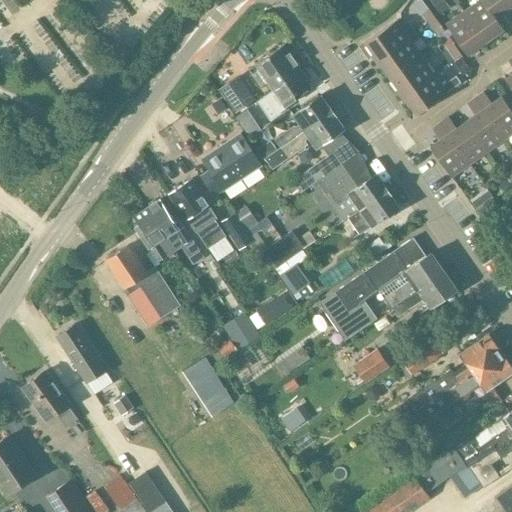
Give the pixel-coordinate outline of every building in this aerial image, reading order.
[(430,0),(440,13),(449,7),(444,0),(430,0)] [(503,29),(495,17),(494,18),(481,0),(463,13),(484,42),(503,29)] [(480,0),(481,0),(494,18),(495,17),(511,6),(507,0),(480,0)] [(429,24),(435,20),(427,9),(421,13),(429,24)] [(466,55),(484,42),(463,13),(445,26),(466,55)] [(442,30),(435,20),(429,24),(436,35),(442,30)] [(378,60),(407,39),(395,22),(365,43),(378,60)] [(390,78),(420,57),(407,39),(378,60),(390,78)] [(454,59),(460,54),(452,43),(446,48),(454,59)] [(255,64),(248,68),(250,72),(260,86),(267,81),(273,90),(301,70),(283,44),(255,64)] [(420,57),(390,78),(403,95),(432,74),(420,57)] [(463,76),(470,71),(462,59),(455,64),(463,76)] [(309,83),(301,70),(273,90),(277,96),(263,106),(269,116),(309,89),(306,85),(309,83)] [(440,86),(432,74),(403,95),(416,114),(460,82),(455,76),(440,86)] [(238,111),(251,103),(240,87),(227,95),(238,111)] [(473,97),(503,138),(511,131),(511,110),(502,96),(491,103),(482,91),(473,97)] [(280,147),(332,111),(320,95),(293,114),(299,124),(295,127),(292,122),(272,135),(280,147)] [(474,114),(465,121),(486,150),(503,138),(473,97),(466,102),(474,114)] [(220,99),(214,104),(219,112),(226,108),(220,99)] [(280,147),(276,150),(264,158),(271,168),(306,144),(303,140),(308,137),(315,147),(343,127),(332,111),(280,147)] [(486,150),(465,121),(456,127),(448,116),(439,122),(468,163),(486,150)] [(253,120),(243,127),(249,137),(260,130),(253,120)] [(450,175),(468,163),(439,122),(431,128),(440,139),(429,147),(450,175)] [(222,189),(260,164),(239,133),(201,158),(208,169),(199,175),(212,194),(221,188),(222,189)] [(262,160),(264,158),(276,150),(269,141),(256,150),(262,160)] [(316,181),(320,178),(341,164),(332,152),(307,169),(316,181)] [(359,209),(387,191),(375,174),(356,186),(341,164),(320,178),(316,181),(325,194),(329,191),(337,203),(348,195),(359,209)] [(190,178),(167,193),(184,219),(185,218),(194,231),(197,229),(209,247),(225,236),(214,218),(215,217),(190,178)] [(477,210),(493,198),(492,197),(486,188),(470,200),(476,209),(477,210)] [(398,206),(387,191),(359,209),(347,217),(358,234),(398,206)] [(146,207),(174,250),(182,245),(187,251),(185,253),(192,263),(202,257),(190,238),(181,224),(168,204),(163,207),(158,199),(146,207)] [(234,213),(247,231),(257,224),(246,206),(235,214),(234,213)] [(174,250),(146,207),(133,216),(138,224),(134,226),(157,261),(166,255),(174,250)] [(245,232),(247,231),(234,213),(220,222),(239,250),(252,241),(245,232)] [(264,250),(275,266),(302,246),(291,231),(264,250)] [(412,238),(334,293),(319,304),(344,340),(390,308),(402,299),(442,271),(430,253),(425,256),(412,238)] [(365,247),(373,258),(385,250),(377,238),(365,247)] [(128,244),(104,260),(124,289),(125,288),(129,294),(140,287),(160,318),(162,320),(181,307),(180,305),(155,268),(147,273),(128,244)] [(297,291),(308,283),(295,265),(280,276),(292,294),(297,291)] [(402,299),(390,308),(392,310),(388,312),(390,316),(394,313),(396,316),(421,299),(428,308),(455,289),(442,271),(402,299)] [(297,291),(292,294),(296,300),(301,296),(297,291)] [(270,302),(257,311),(266,324),(279,315),(270,302)] [(239,350),(260,337),(247,317),(226,331),(239,350)] [(74,324),(54,336),(92,395),(119,378),(111,366),(104,370),(74,324)] [(407,398),(415,411),(499,352),(487,334),(459,354),(465,363),(453,372),(450,368),(407,398)] [(224,360),(237,351),(230,340),(217,349),(224,360)] [(411,374),(442,353),(434,342),(403,363),(405,366),(410,374),(411,374)] [(301,348),(275,366),(281,376),(308,357),(301,348)] [(376,349),(353,365),(365,382),(388,366),(376,349)] [(511,370),(499,352),(415,411),(423,422),(466,392),(464,390),(478,380),(485,389),(511,370)] [(204,358),(182,372),(211,417),(233,402),(204,358)] [(405,366),(401,368),(406,377),(410,374),(405,366)] [(77,419),(65,402),(41,368),(19,386),(44,422),(56,414),(66,427),(77,419)] [(282,385),(288,394),(299,386),(293,378),(282,385)] [(366,394),(369,399),(374,400),(379,397),(380,392),(377,387),(372,386),(367,389),(366,394)] [(127,396),(115,404),(124,415),(135,407),(127,396)] [(296,407),(280,417),(290,432),(306,421),(296,407)] [(468,467),(511,436),(511,410),(500,419),(507,427),(480,446),(471,433),(453,446),(465,464),(468,467)] [(0,441),(0,483),(7,494),(35,475),(8,436),(0,441)] [(481,485),(481,486),(483,488),(498,477),(490,464),(511,450),(511,436),(468,467),(481,485)] [(463,498),(481,486),(481,485),(468,467),(465,464),(464,465),(453,448),(362,511),(406,511),(428,497),(425,492),(448,476),(463,498)] [(425,466),(434,459),(430,453),(420,460),(425,466)] [(147,471),(129,484),(148,511),(166,499),(151,478),(147,471)] [(119,474),(103,485),(119,509),(120,511),(145,511),(136,498),(119,474)] [(91,511),(71,481),(46,498),(55,511),(91,511)] [(504,511),(511,511),(511,485),(494,498),(504,511)] [(94,489),(84,496),(95,511),(99,511),(106,508),(94,489)] [(163,502),(150,511),(168,511),(169,511),(163,502)]
